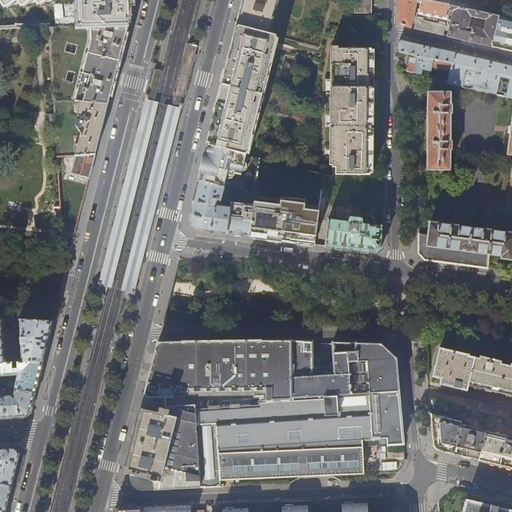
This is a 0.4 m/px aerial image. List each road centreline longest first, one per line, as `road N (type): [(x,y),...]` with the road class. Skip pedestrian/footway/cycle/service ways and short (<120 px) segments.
road 1 (primary): [(154,0),(46,433)]
road 2 (residential): [(138,333),(401,341),(418,465)]
road 3 (residential): [(419,488),(96,501)]
road 4 (primary): [(162,240),(222,0)]
road 5 (residential): [(391,32),(395,271)]
road 6 (residential): [(395,271),(162,240)]
road 7 (primary): [(96,501),(138,333)]
road 8 (residential): [(511,59),(391,32)]
